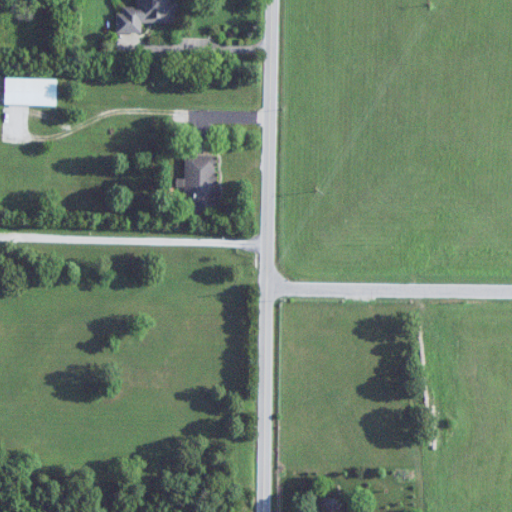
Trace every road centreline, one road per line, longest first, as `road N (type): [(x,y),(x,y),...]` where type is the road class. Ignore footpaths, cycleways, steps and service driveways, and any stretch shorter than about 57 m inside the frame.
road 1 (residential): [(272,0),(262,511)]
road 2 (residential): [(268,284),(511,289)]
